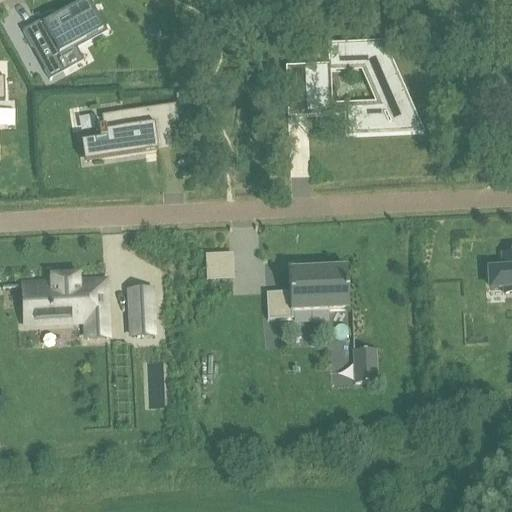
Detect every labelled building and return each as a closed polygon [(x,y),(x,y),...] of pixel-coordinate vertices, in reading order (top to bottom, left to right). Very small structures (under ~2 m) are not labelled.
[(89,9),(93,7),(88,0),(80,0),(71,6),(72,9),(52,20),(51,18),(37,25),(42,35),(43,34),(45,38),(44,38),(63,71),(65,70),(60,59),(73,52),(71,49),(102,32),(89,9)] [(381,45),(330,48),(331,68),(365,67),(383,109),(349,110),(350,134),(351,134),(351,133),(418,129),(381,45)] [(326,69),(306,70),(308,112),(328,111),(326,69)] [(189,93),(179,95),(181,107),(191,105),(189,93)] [(168,125),(166,107),(123,113),(123,114),(101,117),(103,129),(98,130),(99,141),(80,144),(83,164),(157,154),(157,149),(172,147),(168,125)] [(505,295),(511,294),(511,255),(503,256),(504,271),(489,272),(490,289),(505,289),(505,295)] [(346,269),(320,270),(312,271),(288,272),(289,294),(266,295),(267,322),(293,321),(292,314),(348,311),(346,269)] [(22,287),(21,287),(21,289),(23,324),(23,326),(32,326),(78,323),(86,323),(87,341),(88,341),(88,340),(106,339),(106,340),(107,340),(104,283),(77,284),(77,277),(60,278),(51,279),(51,286),(28,287),(22,287)] [(152,312),(130,313),(131,338),(133,338),(133,336),(151,335),(151,337),(153,337),(152,312)] [(352,353),(354,385),(377,384),(376,352),(352,353)]
